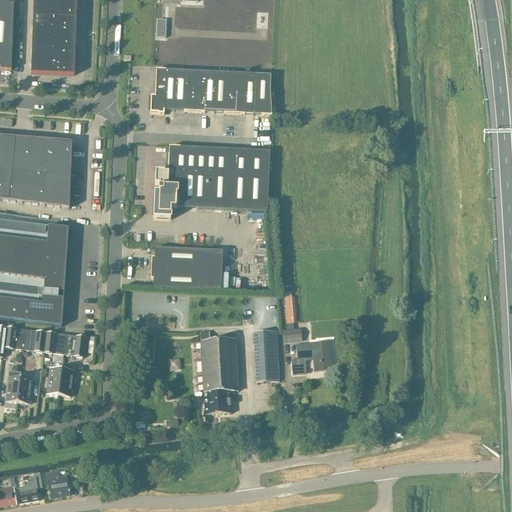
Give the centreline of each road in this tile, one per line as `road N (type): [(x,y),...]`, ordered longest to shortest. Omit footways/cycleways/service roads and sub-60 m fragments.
road 1 (unclassified): [(40,511),(213,501),(411,469),(511,464)]
road 2 (track): [(397,445),(435,429),(442,402),(425,66),(433,0)]
road 3 (unclassified): [(0,442),(106,422),(119,138),(107,107)]
road 4 (motorway): [(487,0),(511,263)]
